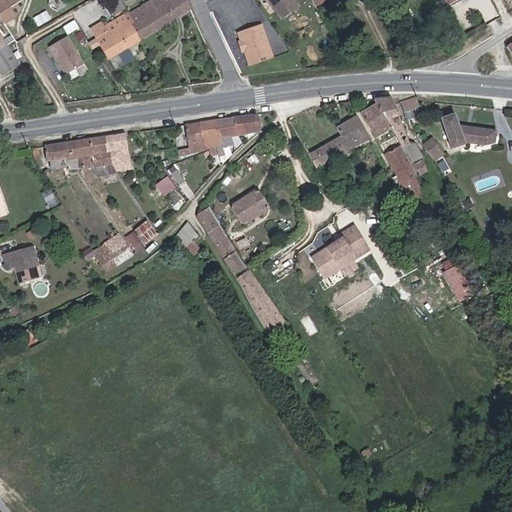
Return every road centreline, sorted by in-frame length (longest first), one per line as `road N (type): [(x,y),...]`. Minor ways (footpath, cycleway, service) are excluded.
road 1 (track): [(293,92),(284,122),(152,256),(0,331)]
road 2 (primary): [(0,133),(244,98)]
road 3 (primary): [(244,98),(443,81)]
road 4 (track): [(284,122),(314,231),(308,246),(283,263)]
